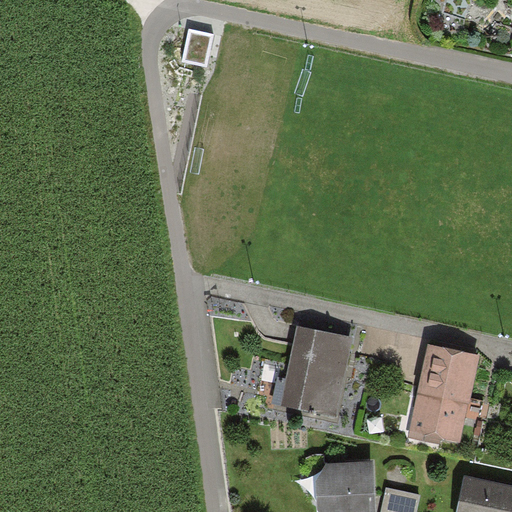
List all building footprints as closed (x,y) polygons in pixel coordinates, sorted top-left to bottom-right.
[(356,338),(298,326),(281,406),(339,418),(356,338)] [(481,359),(429,348),(410,437),(439,443),(440,436),(460,441),(467,409),(470,410),(481,359)] [(377,511),(374,465),(327,468),(317,482),(318,510),(319,511),(377,511)] [(511,511),(511,486),(466,478),(458,511),(511,511)] [(418,511),(422,497),(387,490),(382,511),(418,511)]
